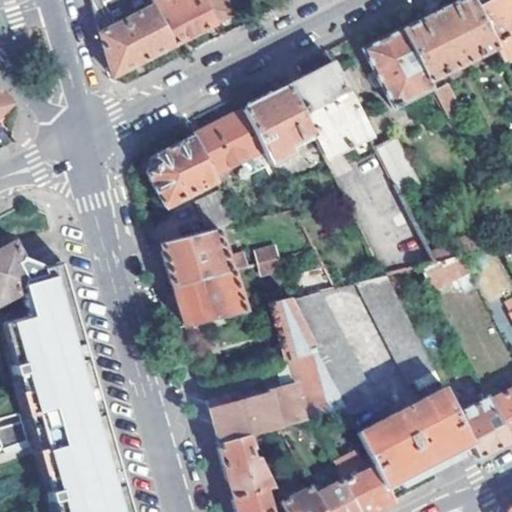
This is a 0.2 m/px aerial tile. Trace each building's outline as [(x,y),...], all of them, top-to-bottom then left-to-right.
[(89,0),(97,26),(147,0),(89,0)] [(151,0),(147,0),(97,26),(112,76),(174,44),(154,5),(151,0)] [(174,44),(216,22),(203,0),(161,0),(154,5),(174,44)] [(203,0),(216,22),(236,12),(229,0),(203,0)] [(455,0),(400,28),(428,80),(495,46),(470,0),(455,0)] [(511,0),(470,0),(495,46),(502,60),(511,55),(511,53),(511,0)] [(362,48),(391,107),(431,87),(428,80),(400,28),(362,48)] [(312,132),(323,152),(342,142),(344,146),(350,143),(347,139),(366,128),(331,63),(288,86),(312,132)] [(447,84),(435,90),(448,114),(460,108),(447,84)] [(263,148),(271,162),(293,150),(289,144),(312,132),(288,86),(243,108),(263,148)] [(0,114),(10,105),(0,94),(0,114)] [(193,134),(213,175),(263,148),(243,108),(193,134)] [(145,170),(164,208),(215,180),(213,175),(193,134),(150,155),(145,170)] [(401,194),(422,183),(397,134),(376,145),(379,152),(401,194)] [(354,165),(409,269),(424,266),(436,263),(433,257),(401,194),(379,152),(354,165)] [(195,204),(210,232),(219,229),(237,224),(220,189),(195,204)] [(168,272),(172,287),(235,270),(247,267),(243,254),(228,259),(219,229),(210,232),(160,245),(163,253),(168,272)] [(497,247),(487,229),(433,257),(436,263),(462,256),(497,247)] [(252,249),(258,276),(281,271),(275,244),(252,249)] [(130,511),(103,416),(95,388),(59,261),(41,265),(28,263),(17,262),(10,247),(0,251),(0,302),(17,293),(17,288),(25,288),(26,292),(22,294),(39,353),(44,352),(50,370),(45,373),(75,481),(80,480),(85,499),(80,500),(83,511),(130,511)] [(424,266),(437,292),(442,289),(441,286),(457,277),(467,294),(478,286),(462,256),(436,263),(424,266)] [(300,274),(306,296),(321,292),(337,288),(326,267),(300,274)] [(182,321),(184,327),(208,321),(247,311),(235,270),(172,287),(174,295),(182,321)] [(409,385),(415,382),(435,371),(388,275),(358,283),(409,385)] [(346,405),(351,415),(377,401),(321,292),(306,296),(292,300),(346,405)] [(212,427),(218,445),(254,434),(312,416),(346,405),(292,300),(273,305),(285,359),(289,358),(294,386),(231,403),(229,397),(206,403),(212,427)] [(184,327),(187,337),(211,332),(208,321),(184,327)] [(439,380),(435,371),(415,382),(420,391),(439,380)] [(444,389),(359,431),(374,461),(388,489),(431,467),(450,457),(472,446),(457,415),(444,389)] [(511,390),(492,402),(511,440),(511,390)] [(511,440),(492,402),(490,398),(457,415),(472,446),(479,458),(506,444),(511,440)] [(312,416),(318,428),(352,418),(351,415),(346,405),(312,416)] [(236,508),(237,511),(269,511),(264,494),(273,491),(263,458),(255,460),(252,451),(259,449),(254,434),(218,445),(223,464),(236,508)] [(365,467),(356,448),(333,459),(342,478),(365,467)] [(369,464),(370,468),(345,481),(360,511),(374,511),(388,506),(395,502),(388,489),(374,461),(369,464)] [(321,491),(318,485),(311,488),(323,511),(360,511),(345,481),(344,480),(321,491)] [(323,511),(311,488),(278,505),(281,511),(323,511)]
